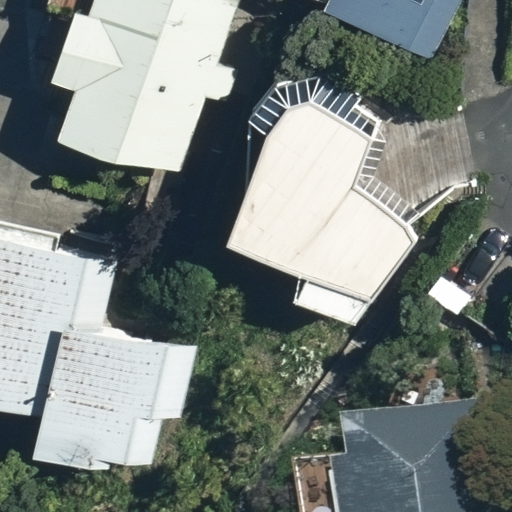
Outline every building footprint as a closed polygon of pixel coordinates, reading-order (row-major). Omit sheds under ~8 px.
[(244,0),(104,0),(81,65),(105,73),(88,123),(195,161),(222,88),(234,93),(261,18),(241,10),(244,0)] [(355,0),(447,48),(472,0),(355,0)] [(398,127),(323,92),(263,222),(340,257),(327,285),(390,313),(436,213),(372,184),(398,127)] [(127,247),(11,222),(0,274),(0,389),(73,405),(65,441),(167,463),(179,407),(194,411),(209,339),(112,318),(127,247)] [(511,242),(488,229),(461,278),(511,306),(511,242)] [(511,511),(511,413),(376,421),(378,464),(329,467),(330,511),(511,511)]
